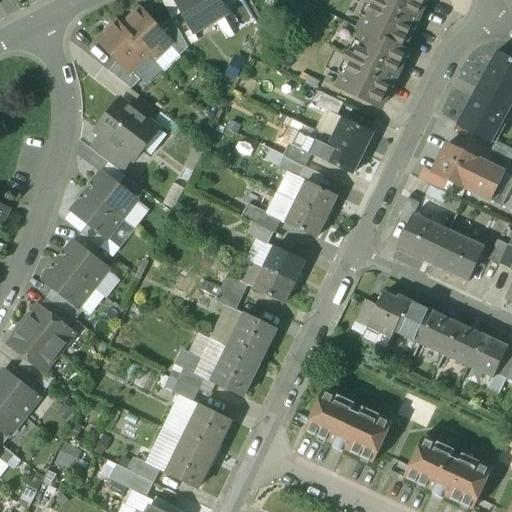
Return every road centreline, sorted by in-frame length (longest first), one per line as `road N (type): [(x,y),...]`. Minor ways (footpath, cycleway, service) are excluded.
road 1 (residential): [(0,308),(32,247),(68,112),(43,13)]
road 2 (residential): [(355,251),(449,59),(490,15)]
road 3 (residential): [(259,455),(355,251)]
road 4 (residential): [(511,325),(355,251)]
road 5 (residential): [(259,455),(379,511)]
